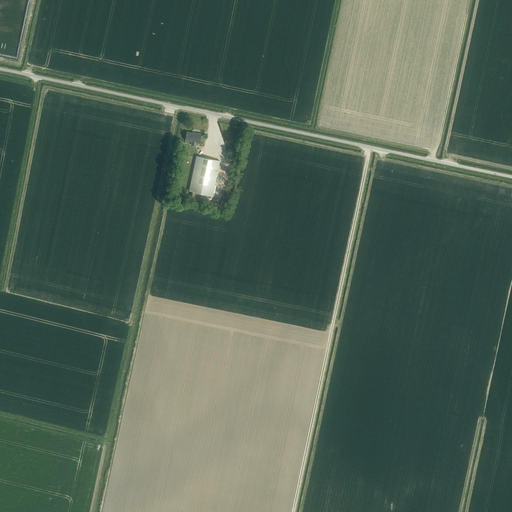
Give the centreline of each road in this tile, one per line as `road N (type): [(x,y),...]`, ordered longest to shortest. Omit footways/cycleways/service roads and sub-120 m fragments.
road 1 (unclassified): [(511,177),(0,69)]
road 2 (track): [(370,147),(293,511)]
road 3 (track): [(461,511),(511,275)]
road 4 (track): [(132,323),(91,511)]
road 5 (unknown): [(433,160),(467,15)]
